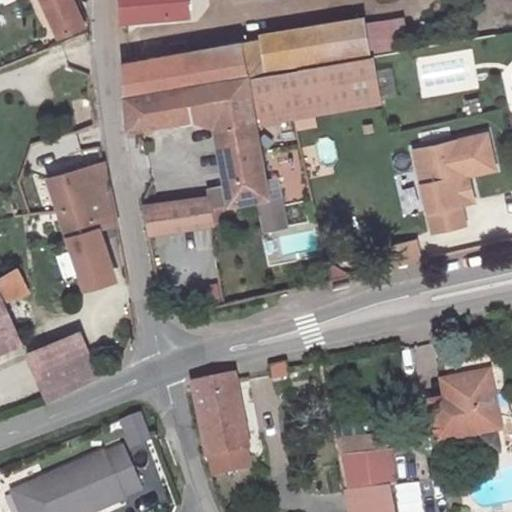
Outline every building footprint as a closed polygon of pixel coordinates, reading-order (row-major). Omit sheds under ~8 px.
[(36,0),(55,38),(81,28),(69,0),(36,0)] [(121,0),(123,22),(190,15),(187,0),(121,0)] [(125,97),(249,77),(368,59),(361,21),(123,64),(125,97)] [(257,130),(298,122),(378,108),(368,59),(249,77),(257,130)] [(384,96),(396,98),(398,69),(386,68),(384,96)] [(270,193),(257,130),(249,77),(125,97),(127,113),(130,129),(190,119),(216,124),(232,203),(270,193)] [(414,128),(432,211),(464,203),(460,183),(454,156),(465,154),(493,147),(486,112),(414,128)] [(465,154),(454,156),(460,183),(471,180),(465,154)] [(105,167),(47,179),(54,208),(111,196),(105,167)] [(206,194),(142,206),(149,237),(212,224),(206,194)] [(111,196),(54,208),(82,287),(115,280),(96,222),(115,217),(111,196)] [(414,220),(381,228),(385,247),(419,240),(414,220)] [(0,304),(13,299),(3,278),(0,279),(0,304)] [(0,359),(12,354),(0,330),(0,359)] [(41,412),(89,392),(65,343),(18,365),(41,412)] [(272,361),(275,377),(290,375),(288,359),(272,361)] [(448,414),(433,417),(437,440),(499,430),(488,370),(444,379),(448,414)] [(238,378),(196,386),(208,460),(250,453),(238,378)] [(123,419),(130,449),(153,444),(146,414),(123,419)] [(346,453),(351,488),(395,483),(401,482),(397,447),(346,453)] [(120,448),(10,495),(17,511),(99,511),(140,495),(120,448)] [(354,511),(399,511),(395,483),(351,488),(354,511)]
